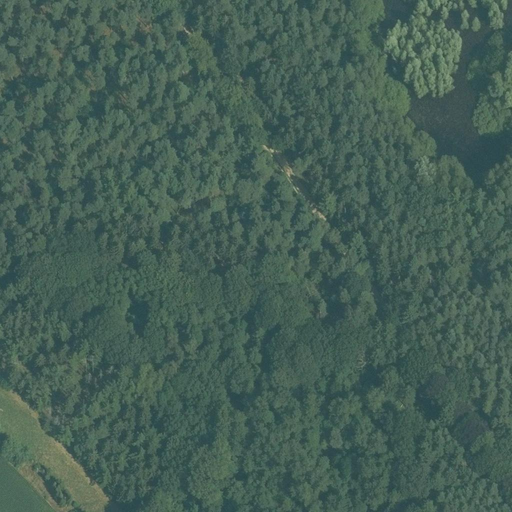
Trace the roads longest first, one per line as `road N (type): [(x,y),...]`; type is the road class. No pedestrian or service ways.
road 1 (track): [(511,490),(164,0)]
road 2 (track): [(267,150),(131,191),(0,209)]
